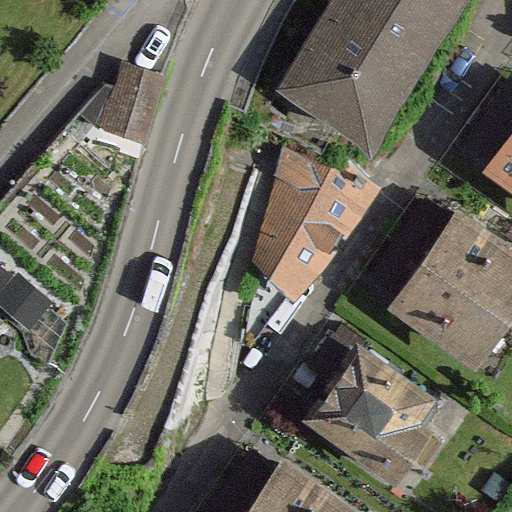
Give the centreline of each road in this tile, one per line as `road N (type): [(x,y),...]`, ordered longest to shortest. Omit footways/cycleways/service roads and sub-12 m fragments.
road 1 (residential): [(174,511),(511,26)]
road 2 (tertiary): [(32,511),(93,417),(138,319),(176,163),(249,0)]
road 3 (residential): [(0,159),(149,0)]
